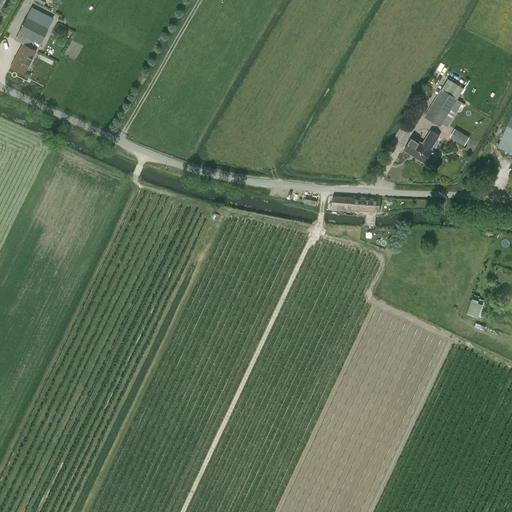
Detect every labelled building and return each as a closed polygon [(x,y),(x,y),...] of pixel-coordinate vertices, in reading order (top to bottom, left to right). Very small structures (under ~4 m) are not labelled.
[(22,43),(10,67),(24,73),(36,50),(31,48),(35,40),(40,42),(47,28),(26,17),(19,32),(26,35),(22,43)] [(462,101),(457,99),(464,88),(448,79),(425,116),(441,126),(442,124),(447,127),(462,101)] [(511,113),(506,127),(497,146),(511,152),(511,113)] [(412,137),(404,149),(425,162),(426,161),(428,162),(430,162),(432,162),(433,161),(435,158),(435,156),(435,154),(434,153),(432,151),(433,150),(431,149),(439,135),(431,130),(423,144),(412,137)] [(465,144),(468,138),(461,134),(458,139),(465,144)] [(379,212),(380,199),(360,198),(333,196),(332,208),(359,211),(359,210),(379,212)] [(472,297),(467,313),(476,316),(481,301),(472,297)]
